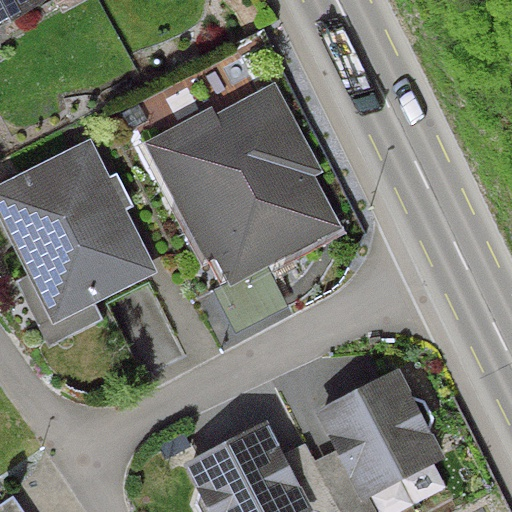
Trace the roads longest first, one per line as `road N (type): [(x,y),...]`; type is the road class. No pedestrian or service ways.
road 1 (residential): [(458,253),(75,456)]
road 2 (secondary): [(458,253),(333,0)]
road 3 (residential): [(75,456),(0,348)]
road 4 (secondary): [(511,362),(458,253)]
